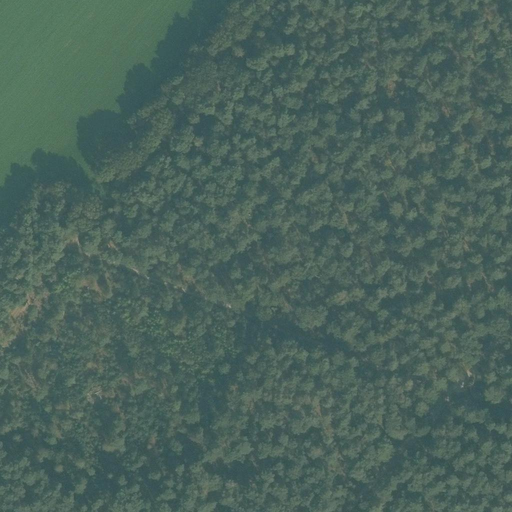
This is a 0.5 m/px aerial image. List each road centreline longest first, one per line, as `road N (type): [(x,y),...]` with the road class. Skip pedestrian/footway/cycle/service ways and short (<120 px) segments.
road 1 (track): [(273,0),(73,246),(445,395)]
road 2 (track): [(350,511),(445,395)]
